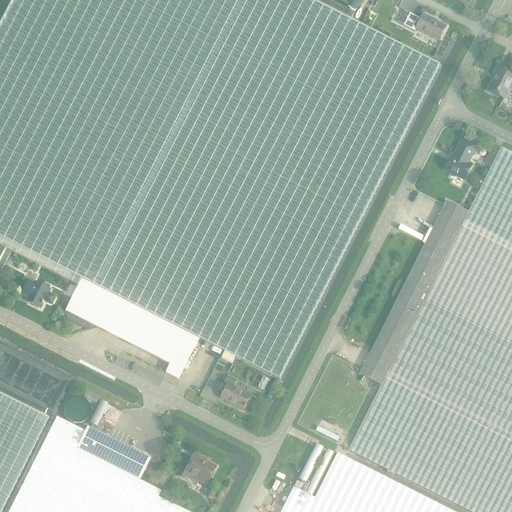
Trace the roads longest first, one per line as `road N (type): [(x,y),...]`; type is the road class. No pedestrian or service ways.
road 1 (unclassified): [(271,450),(446,106)]
road 2 (unclassified): [(271,450),(0,312)]
